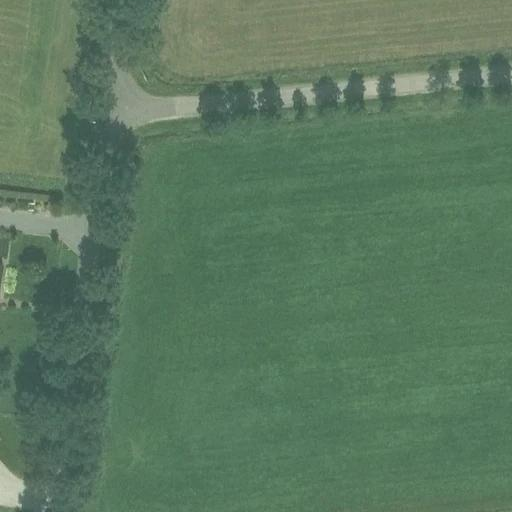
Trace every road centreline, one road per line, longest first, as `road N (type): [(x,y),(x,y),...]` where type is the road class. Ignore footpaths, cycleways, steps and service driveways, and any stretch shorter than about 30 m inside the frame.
road 1 (unclassified): [(61,511),(117,115)]
road 2 (unclassified): [(117,115),(511,75)]
